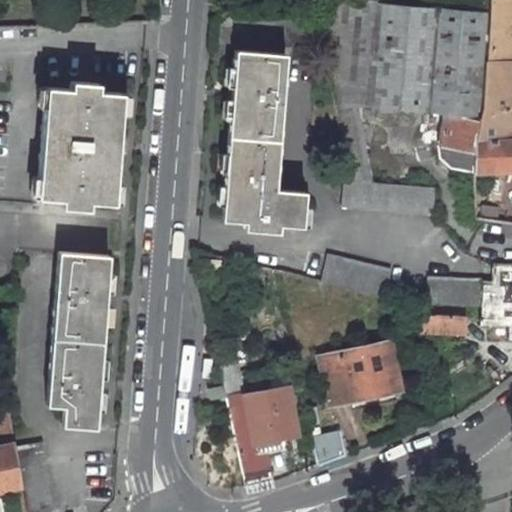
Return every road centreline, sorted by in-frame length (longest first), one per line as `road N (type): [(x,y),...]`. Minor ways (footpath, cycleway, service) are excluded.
road 1 (tertiary): [(150,434),(186,0)]
road 2 (unknown): [(169,230),(310,263),(330,227),(445,261)]
road 3 (unclassified): [(511,406),(466,443),(329,501)]
road 4 (unknown): [(15,50),(183,42)]
road 5 (unknown): [(0,207),(15,50)]
road 6 (unknown): [(511,247),(491,246),(462,227),(420,140)]
